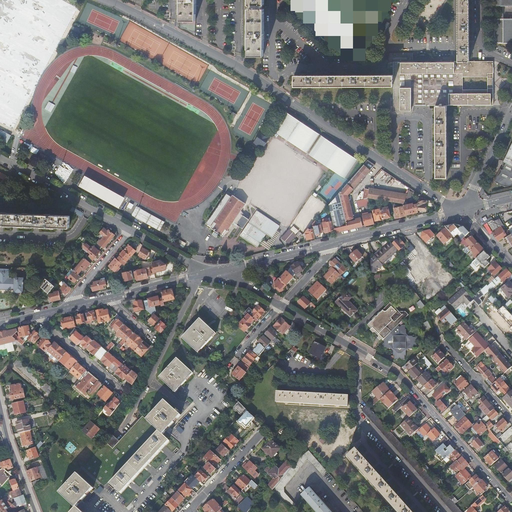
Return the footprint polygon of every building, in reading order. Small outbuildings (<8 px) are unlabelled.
[(181,19),(196,19),(196,0),(180,0),(181,1),(181,19)] [(248,57),(263,57),(263,0),(248,0),(248,7),(248,39),(248,57)] [(302,0),(295,9),(345,54),(362,35),(322,0),(302,0)] [(456,0),(456,62),(469,62),(469,48),(469,17),(468,0),(456,0)] [(500,19),(503,19),(503,7),(511,6),(511,0),(496,0),(496,7),(500,7),(500,19)] [(511,19),(503,19),(500,19),(494,19),(494,44),(511,44),(511,19)] [(393,62),(413,62),(413,53),(389,53),(387,68),(393,68),(393,62)] [(393,112),(411,112),(412,107),(422,107),(434,107),(446,107),(446,106),(481,106),(486,106),(492,106),(492,95),(492,89),(492,81),(492,75),(492,62),(469,62),(456,62),(422,62),(413,62),(393,62),(393,68),(393,76),(392,87),(393,112)] [(392,87),(393,76),(379,76),(374,76),(356,76),(352,76),(334,76),(329,76),(311,76),(307,76),(293,77),(293,87),(392,87)] [(446,107),(434,107),(434,120),(433,120),(432,124),(434,124),(434,143),(432,143),(433,147),(434,147),(434,166),(432,166),(432,170),(434,170),(434,179),(447,178),(446,107)] [(271,128),(308,153),(321,135),(283,110),(271,128)] [(0,129),(0,140),(6,143),(11,134),(0,129)] [(267,134),(262,131),(256,140),(265,146),(271,137),(267,134)] [(358,160),(333,143),(321,135),(308,153),(318,161),(345,179),(358,160)] [(511,143),(504,161),(506,162),(502,170),(500,169),(496,177),(494,182),(505,187),(511,185),(511,143)] [(363,226),(361,217),(355,219),(354,220),(346,222),(346,221),(351,220),(353,217),(350,204),(349,203),(345,205),(344,204),(363,182),(361,180),(370,170),(368,169),(367,168),(364,165),(339,193),(329,204),(329,205),(335,233),(338,232),(348,229),(363,226)] [(394,177),(381,169),(378,173),(373,178),(387,185),(390,182),(394,177)] [(105,200),(110,193),(85,179),(81,187),(105,200)] [(357,201),(364,199),(365,189),(357,201)] [(368,198),(378,200),(388,202),(403,204),(407,196),(370,190),(368,198)] [(413,192),(409,191),(407,196),(403,204),(405,204),(407,203),(409,199),(410,199),(413,192)] [(246,204),(233,195),(231,197),(223,192),(227,195),(219,205),(217,204),(216,207),(217,208),(210,219),(207,223),(212,226),(211,228),(216,231),(224,236),(246,204)] [(110,193),(105,200),(121,209),(126,202),(110,193)] [(370,204),(368,198),(364,199),(357,201),(358,207),(370,204)] [(418,201),(418,204),(417,210),(424,210),(426,210),(426,201),(418,201)] [(410,204),(403,205),(404,206),(406,214),(412,213),(418,211),(417,210),(418,204),(413,205),(413,203),(410,204)] [(384,208),(381,209),(383,218),(385,218),(390,217),(388,206),(384,207),(384,208)] [(406,214),(404,206),(394,208),(396,218),(401,217),(406,215),(406,214)] [(139,208),(134,217),(162,232),(167,224),(139,208)] [(383,218),(381,209),(377,210),(377,209),(373,210),(376,220),(377,220),(383,218)] [(279,226),(257,211),(240,236),(257,247),(266,234),(272,237),(279,226)] [(0,223),(69,227),(70,216),(3,213),(0,212),(0,223)] [(370,224),(374,223),(372,213),(363,216),(365,225),(370,224)] [(249,219),(243,216),(237,225),(242,228),(249,219)] [(488,231),(493,236),(494,235),(491,230),(488,225),(488,222),(492,220),(491,217),(485,221),(484,225),(488,231)] [(331,221),(328,222),(327,219),(322,220),(323,223),(325,232),(327,232),(328,231),(328,232),(333,230),(331,221)] [(494,235),(498,242),(502,239),(505,238),(511,233),(511,227),(507,230),(504,232),(501,228),(503,226),(501,223),(499,219),(493,222),(492,220),(488,222),(488,225),(491,230),(494,235)] [(316,226),(315,221),(312,224),(313,229),(314,234),(315,234),(316,235),(320,233),(320,232),(321,232),(322,231),(321,224),(316,226)] [(445,227),(458,243),(464,238),(469,233),(464,227),(455,224),(450,225),(445,227)] [(105,228),(100,233),(104,236),(110,241),(115,235),(109,230),(108,231),(105,228)] [(309,230),(308,228),(302,235),(303,235),(304,236),(305,235),(306,235),(307,239),(315,237),(314,234),(313,229),(309,230)] [(452,237),(445,229),(442,231),(440,234),(437,236),(444,244),(452,237)] [(288,244),(296,235),(290,230),(282,239),(288,244)] [(426,243),(435,235),(431,230),(423,232),(422,235),(421,237),(426,243)] [(110,241),(104,236),(99,242),(98,241),(95,244),(100,249),(103,246),(105,247),(110,241)] [(458,243),(459,244),(461,246),(465,242),(469,246),(467,247),(470,250),(478,243),(474,240),(471,236),(469,239),(467,240),(466,240),(464,238),(458,243)] [(399,251),(404,246),(404,245),(399,239),(398,240),(396,241),(393,244),(399,251)] [(87,257),(92,261),(98,254),(97,253),(99,251),(93,246),(92,248),(87,243),(86,244),(84,245),(83,247),(84,248),(83,248),(87,252),(88,252),(91,254),(87,257)] [(382,264),(398,251),(391,243),(383,250),(382,249),(375,256),(373,257),(372,258),(371,259),(370,260),(371,274),(377,273),(376,269),(381,268),(382,264)] [(478,243),(470,250),(474,254),(472,255),(476,259),(484,251),(481,247),(478,243)] [(129,245),(124,250),(131,256),(136,251),(129,245)] [(143,247),(139,255),(145,258),(146,256),(147,255),(148,256),(151,252),(145,249),(143,247)] [(378,252),(382,249),(381,247),(373,254),(375,256),(378,252)] [(120,256),(117,259),(122,263),(124,265),(127,262),(126,261),(131,256),(124,250),(120,254),(121,255),(124,257),(123,258),(120,256)] [(350,256),(356,263),(363,257),(357,250),(353,253),(350,256)] [(484,251),(476,259),(472,262),(476,266),(479,264),(480,265),(481,264),(484,268),(489,264),(486,261),(490,257),(488,255),(487,255),(484,251)] [(73,270),(74,271),(79,275),(84,269),(85,270),(91,263),(84,258),(79,264),(78,265),(77,264),(73,270)] [(117,259),(116,258),(109,266),(115,271),(118,268),(119,269),(120,268),(119,267),(122,263),(117,259)] [(340,275),(341,275),(346,269),(335,259),(332,262),(329,265),(332,267),(340,275)] [(160,261),(152,262),(153,267),(154,272),(166,270),(167,264),(160,261)] [(498,265),(495,262),(488,269),(494,275),(501,269),(498,265)] [(290,267),(291,268),(295,275),(297,277),(300,275),(299,273),(302,271),(304,269),(302,266),(301,267),(298,263),(294,265),(290,267)] [(14,291),(17,291),(23,292),(23,285),(23,283),(24,283),(24,281),(23,281),(23,277),(15,277),(9,277),(9,269),(0,267),(0,288),(14,289),(14,291)] [(150,267),(142,269),(144,279),(148,278),(148,276),(151,275),(150,267)] [(331,284),(340,275),(332,267),(329,271),(330,271),(327,274),(324,277),(331,284)] [(280,280),(286,286),(293,278),(293,277),(294,276),(295,275),(291,268),(287,272),(280,280)] [(66,275),(69,278),(74,271),(73,270),(71,269),(66,275)] [(144,279),(142,269),(134,271),(136,279),(140,278),(140,280),(144,279)] [(473,300),(478,305),(481,303),(481,300),(479,298),(501,280),(503,282),(505,280),(507,282),(511,278),(511,275),(509,272),(506,269),(494,279),(489,284),(487,286),(486,285),(472,298),(473,300)] [(134,279),(132,270),(123,273),(125,281),(134,279)] [(79,275),(74,271),(69,278),(75,283),(80,276),(79,275)] [(45,279),(50,283),(53,280),(48,275),(45,279)] [(280,280),(275,275),(269,282),(280,292),(283,289),(286,286),(280,280)] [(48,293),(54,286),(50,283),(45,279),(39,286),(48,293)] [(98,281),(100,289),(104,288),(104,285),(106,285),(105,279),(98,281)] [(93,291),(100,289),(98,281),(94,282),(94,283),(93,283),(93,285),(92,285),(93,291)] [(462,281),(459,284),(463,288),(465,290),(469,286),(466,283),(465,284),(462,281)] [(317,299),(326,289),(318,282),(313,286),(309,291),(317,299)] [(511,285),(509,282),(501,288),(508,298),(511,294),(511,285)] [(72,288),(65,283),(61,288),(64,291),(63,292),(66,294),(68,292),(72,288)] [(472,298),(465,290),(463,288),(448,301),(455,309),(462,303),(464,302),(465,303),(467,306),(471,302),(473,300),(472,298)] [(61,298),(59,290),(54,292),(54,293),(50,294),(51,301),(61,298)] [(172,290),(162,292),(163,298),(164,302),(167,301),(175,299),(173,294),(172,290)] [(346,292),(335,302),(343,310),(350,318),(357,310),(348,301),(351,298),(346,292)] [(498,300),(492,295),(488,298),(494,304),(498,300)] [(161,300),(159,300),(158,297),(153,298),(155,306),(161,305),(161,306),(165,305),(164,302),(163,298),(161,299),(160,299),(161,300)] [(305,309),(310,303),(303,297),(301,300),(298,302),(305,309)] [(153,315),(156,311),(155,306),(153,298),(148,299),(148,301),(147,301),(146,301),(145,301),(146,309),(149,312),(150,311),(153,315)] [(253,309),(252,311),(251,311),(252,312),(259,304),(261,303),(255,300),(253,309)] [(135,312),(144,309),(142,301),(138,302),(134,303),(135,306),(134,306),(135,312)] [(379,336),(377,337),(380,340),(381,339),(384,342),(382,343),(382,347),(386,347),(386,348),(391,348),(393,351),(393,355),(394,355),(394,359),(397,359),(400,357),(401,359),(405,359),(405,355),(406,355),(406,351),(409,348),(413,348),(413,347),(417,347),(417,344),(415,342),(417,340),(417,336),(413,336),(409,336),(406,333),(406,328),(405,325),(401,325),(400,327),(398,325),(409,314),(406,311),(397,311),(392,306),(392,304),(390,302),(380,312),(378,313),(378,314),(377,316),(376,315),(372,319),(373,319),(371,321),(371,320),(369,323),(367,324),(371,328),(370,329),(373,332),(375,332),(377,334),(379,336)] [(249,315),(254,320),(256,321),(261,316),(266,311),(263,308),(265,305),(261,303),(259,304),(252,312),(251,311),(252,311),(250,309),(249,309),(248,309),(245,312),(249,315)] [(453,315),(447,308),(437,316),(440,320),(443,323),(453,315)] [(108,310),(103,311),(103,310),(96,311),(99,323),(110,320),(108,313),(108,310)] [(156,316),(160,312),(156,311),(153,315),(153,316),(148,321),(154,326),(159,319),(156,316)] [(86,322),(87,324),(92,323),(92,322),(96,320),(94,312),(87,313),(88,316),(89,321),(86,322)] [(237,326),(244,332),(251,326),(250,325),(252,322),(254,320),(249,315),(245,312),(244,314),(246,316),(237,326)] [(78,318),(77,318),(78,323),(80,323),(81,324),(85,323),(83,314),(78,316),(79,317),(78,318)] [(64,329),(76,326),(73,317),(62,320),(63,324),(64,329)] [(274,327),(282,334),(290,326),(281,318),(278,323),(274,327)] [(113,329),(117,332),(124,325),(117,319),(112,326),(114,328),(113,329)] [(182,338),(198,354),(216,334),(200,319),(182,338)] [(162,332),(166,327),(164,326),(165,325),(161,322),(155,329),(159,332),(160,331),(162,332)] [(466,340),(476,331),(472,327),(470,329),(464,322),(463,323),(456,329),(458,331),(457,332),(458,333),(459,334),(460,333),(466,340)] [(20,338),(30,335),(35,330),(33,325),(19,329),(20,331),(20,334),(19,334),(20,338)] [(125,343),(133,333),(124,325),(117,332),(115,335),(119,338),(120,337),(123,339),(117,347),(120,349),(125,343)] [(68,336),(78,345),(84,338),(76,332),(80,328),(76,327),(68,336)] [(268,331),(265,335),(272,341),(278,335),(271,328),(268,331)] [(23,350),(25,347),(22,345),(13,337),(15,334),(18,332),(17,330),(14,330),(6,332),(0,333),(0,350),(7,348),(8,352),(15,351),(12,342),(15,341),(15,344),(23,350)] [(39,333),(36,331),(35,331),(28,339),(31,342),(32,341),(34,344),(39,338),(37,336),(39,333)] [(474,354),(477,357),(485,351),(489,347),(477,332),(469,339),(475,347),(471,351),(474,354)] [(144,342),(133,333),(125,343),(135,351),(136,351),(144,342)] [(13,337),(22,345),(25,342),(20,338),(17,335),(15,334),(13,337)] [(87,348),(93,342),(87,337),(81,344),(86,349),(87,348)] [(259,343),(265,349),(270,343),(263,337),(260,339),(258,342),(259,343)] [(46,352),(52,345),(44,338),(37,345),(44,351),(46,352)] [(108,353),(114,345),(112,342),(105,350),(94,340),(93,342),(87,348),(91,352),(90,352),(95,355),(101,361),(108,353)] [(57,364),(59,361),(66,352),(54,342),(52,345),(46,352),(45,353),(57,364)] [(150,347),(144,342),(136,351),(142,356),(150,347)] [(320,345),(315,342),(309,353),(320,358),(326,347),(320,345)] [(253,351),(259,356),(265,349),(259,343),(256,347),(253,351)] [(489,347),(485,351),(504,373),(511,367),(507,361),(497,350),(492,344),(489,347)] [(441,352),(439,350),(432,357),(438,363),(444,357),(441,354),(442,353),(441,352)] [(246,356),(253,361),(257,356),(251,351),(249,353),(246,356)] [(77,363),(77,362),(66,352),(59,361),(70,371),(77,363)] [(108,353),(101,361),(115,373),(122,365),(124,362),(121,360),(119,362),(108,353)] [(250,366),(253,361),(246,356),(245,358),(243,361),(250,366)] [(31,370),(17,358),(13,364),(51,396),(55,391),(54,390),(43,380),(31,370)] [(193,373),(176,358),(167,368),(159,378),(175,393),(185,382),(193,373)] [(407,368),(409,371),(414,366),(417,364),(413,358),(404,365),(407,368)] [(436,369),(438,371),(441,368),(446,373),(453,367),(449,363),(446,359),(436,369)] [(482,375),(483,375),(483,376),(486,379),(485,380),(488,383),(491,386),(496,381),(491,375),(492,374),(488,370),(484,366),(484,365),(480,361),(475,366),(478,370),(482,375)] [(245,372),(249,367),(242,362),(237,368),(232,375),(240,381),(246,373),(245,372)] [(86,371),(77,363),(70,371),(69,372),(79,380),(86,371)] [(125,367),(122,365),(115,373),(124,380),(125,379),(131,371),(125,367)] [(409,371),(408,372),(411,375),(412,377),(413,378),(414,379),(420,374),(414,366),(409,371)] [(103,384),(87,371),(86,371),(79,380),(72,388),(89,402),(103,384)] [(138,376),(131,371),(125,379),(133,385),(138,376)] [(431,379),(425,372),(417,379),(419,381),(420,383),(421,382),(424,386),(425,385),(431,379)] [(454,383),(462,393),(466,389),(464,387),(468,384),(465,380),(462,377),(460,378),(459,377),(455,380),(456,381),(454,383)] [(496,381),(491,386),(497,393),(499,392),(501,390),(506,395),(511,391),(499,378),(496,381)] [(431,379),(425,385),(427,388),(430,391),(436,385),(431,379)] [(387,386),(383,382),(372,391),(377,397),(371,402),(373,405),(380,399),(390,390),(387,386)] [(10,392),(12,399),(25,397),(23,388),(22,389),(20,383),(11,386),(11,390),(12,392),(10,392)] [(447,392),(449,390),(444,384),(432,395),(438,401),(435,404),(439,407),(442,412),(448,407),(440,398),(443,395),(441,394),(445,390),(447,392)] [(392,389),(397,394),(401,390),(396,385),(392,389)] [(474,389),(471,385),(466,389),(462,393),(459,395),(460,397),(466,403),(475,395),(476,396),(477,395),(477,394),(477,393),(474,389)] [(105,387),(97,395),(106,402),(113,393),(105,387)] [(394,395),(390,390),(380,399),(385,405),(386,404),(389,408),(398,400),(394,395)] [(511,390),(511,391),(506,395),(503,398),(508,404),(511,408),(511,390)] [(348,406),(348,396),(336,395),(319,394),(305,393),(290,392),(277,391),(276,402),(348,406)] [(489,403),(483,396),(479,400),(481,404),(479,406),(487,415),(494,409),(489,403)] [(392,409),(396,412),(402,406),(409,399),(407,397),(403,400),(399,403),(392,409)] [(110,416),(116,409),(120,404),(120,403),(119,402),(118,402),(119,401),(115,398),(110,404),(108,403),(104,408),(107,411),(106,413),(110,416)] [(124,467),(110,483),(119,492),(120,493),(169,440),(165,436),(163,434),(180,415),(178,413),(179,411),(177,409),(176,411),(164,400),(147,420),(158,431),(143,448),(133,458),(124,467)] [(23,401),(12,403),(14,411),(15,415),(26,412),(23,401)] [(247,411),(238,402),(233,407),(234,408),(234,409),(234,410),(234,411),(235,411),(236,411),(237,411),(242,416),(237,422),(245,429),(246,428),(247,426),(247,427),(248,427),(249,426),(250,426),(250,425),(250,424),(249,424),(255,418),(247,411)] [(402,408),(410,417),(417,410),(414,406),(410,402),(402,408)] [(456,404),(454,402),(441,414),(443,417),(450,412),(450,411),(456,404)] [(462,511),(455,504),(449,497),(442,489),(434,480),(428,474),(423,467),(420,464),(408,451),(401,444),(391,433),(383,423),(378,418),(370,408),(367,405),(362,410),(452,511),(462,511)] [(457,405),(450,411),(450,412),(454,416),(450,419),(447,421),(452,427),(465,415),(457,405)] [(487,415),(481,420),(484,424),(489,419),(490,420),(491,420),(498,415),(496,412),(494,410),(488,415),(487,415)] [(409,417),(401,425),(410,436),(415,431),(418,429),(413,423),(409,417)] [(463,434),(472,426),(471,425),(472,425),(465,417),(464,418),(455,426),(459,430),(463,434)] [(16,422),(18,433),(21,432),(30,430),(31,430),(28,419),(22,421),(16,422)] [(503,419),(495,426),(501,432),(505,429),(504,428),(508,424),(506,422),(503,419)] [(485,431),(487,430),(485,428),(486,427),(481,422),(480,423),(481,424),(479,425),(477,423),(481,420),(472,427),(476,431),(480,436),(485,431)] [(92,422),(90,421),(84,428),(82,426),(80,429),(91,439),(100,429),(92,422)] [(424,437),(434,428),(432,425),(429,422),(428,421),(418,429),(419,430),(424,437)] [(424,437),(423,438),(425,440),(429,436),(433,441),(435,439),(436,440),(439,438),(438,436),(440,434),(437,431),(434,428),(424,437)] [(489,429),(488,428),(487,430),(485,431),(489,437),(493,434),(492,432),(489,429)] [(502,435),(498,439),(500,442),(502,444),(511,435),(511,429),(511,428),(502,435)] [(423,438),(424,437),(419,430),(418,429),(415,431),(422,439),(423,438)] [(30,430),(21,432),(23,446),(27,445),(33,444),(30,430)] [(239,441),(231,434),(224,442),(231,448),(235,445),(239,441)] [(467,439),(471,443),(477,438),(474,434),(467,439)] [(477,438),(471,443),(477,450),(479,448),(481,446),(482,447),(484,446),(477,438)] [(43,443),(40,441),(35,447),(27,450),(29,455),(30,460),(39,456),(37,451),(43,443)] [(267,455),(269,454),(272,457),(280,449),(277,446),(278,445),(275,442),(274,443),(271,441),(267,445),(263,449),(266,451),(264,453),(267,455)] [(444,460),(455,450),(451,446),(450,445),(447,448),(446,447),(443,443),(442,444),(435,451),(438,454),(436,456),(442,462),(444,460)] [(226,454),(229,451),(222,444),(217,450),(224,457),(226,454)] [(348,456),(397,511),(411,511),(409,509),(400,499),(389,487),(378,474),(356,449),(350,454),(349,453),(347,455),(348,456)] [(455,450),(444,460),(446,463),(449,460),(449,459),(450,457),(454,461),(460,455),(457,453),(455,450)] [(209,463),(214,467),(217,464),(220,460),(210,451),(204,458),(209,463)] [(298,459),(303,464),(307,460),(309,462),(322,477),(328,472),(309,451),(298,459)] [(491,466),(499,459),(492,451),(484,458),(488,462),(491,466)] [(457,460),(450,466),(458,475),(464,469),(469,465),(465,461),(462,457),(458,461),(457,460)] [(0,466),(2,468),(3,468),(7,467),(7,469),(12,467),(9,459),(3,461),(0,462),(0,466)] [(303,464),(298,459),(292,466),(273,490),(290,510),(295,504),(284,492),(284,487),(303,464)] [(494,464),(489,468),(491,471),(493,469),(496,467),(501,473),(508,467),(501,460),(495,465),(494,464)] [(257,468),(250,461),(249,463),(247,464),(244,468),(251,475),(255,478),(259,474),(255,471),(257,468)] [(274,479),(272,481),(271,482),(269,485),(268,486),(273,490),(292,466),(287,461),(279,470),(275,466),(272,470),(269,468),(267,468),(266,469),(265,470),(274,479)] [(213,471),(216,469),(214,467),(209,463),(204,468),(211,474),(213,471)] [(426,465),(423,467),(428,474),(431,471),(426,465)] [(27,471),(31,481),(35,479),(41,477),(37,467),(27,471)] [(0,487),(8,478),(7,476),(6,477),(5,476),(5,475),(4,473),(3,473),(5,470),(3,468),(2,468),(0,469),(0,487)] [(511,471),(509,468),(502,474),(506,478),(509,481),(511,479),(511,478),(511,471)] [(458,475),(456,476),(463,484),(472,477),(468,473),(464,469),(458,475)] [(195,477),(201,483),(204,480),(207,477),(201,471),(195,477)] [(15,474),(12,476),(11,476),(10,475),(8,478),(13,490),(18,489),(14,479),(16,478),(15,474)] [(81,511),(76,507),(87,496),(93,489),(78,474),(70,482),(60,493),(76,508),(71,511),(81,511)] [(243,490),(248,484),(250,482),(243,475),(240,479),(236,483),(243,490)] [(470,490),(482,480),(481,479),(481,480),(478,477),(476,475),(465,485),(470,490)] [(252,480),(250,482),(248,484),(251,486),(254,489),(258,486),(252,480)] [(470,490),(467,492),(469,495),(473,491),(472,490),(474,488),(480,495),(485,491),(484,490),(488,487),(485,483),(482,480),(470,490)] [(178,492),(185,498),(188,494),(192,490),(186,484),(185,483),(178,492)] [(248,484),(243,490),(241,491),(244,494),(251,486),(248,484)] [(228,492),(235,499),(241,492),(234,485),(231,489),(228,492)] [(317,511),(330,511),(309,488),(302,494),(317,511)] [(13,490),(9,492),(10,495),(11,495),(13,497),(20,495),(18,489),(13,490)] [(178,492),(172,498),(179,505),(182,502),(185,498),(178,492)] [(15,501),(11,504),(12,504),(15,507),(16,505),(17,506),(18,505),(19,506),(20,506),(21,505),(20,505),(25,503),(23,495),(13,498),(15,501)] [(476,502),(479,505),(486,499),(485,497),(483,495),(476,502)] [(242,511),(247,511),(254,503),(248,497),(238,508),(242,511)] [(0,511),(4,510),(6,508),(12,504),(11,504),(7,501),(3,498),(1,499),(8,505),(5,507),(0,500),(0,499),(0,511)] [(165,506),(171,511),(172,511),(175,509),(179,505),(172,498),(165,506)] [(203,509),(205,511),(217,511),(220,510),(222,509),(213,499),(208,504),(203,509)] [(476,502),(470,507),(470,508),(469,510),(467,511),(476,511),(475,509),(479,505),(476,502)]
